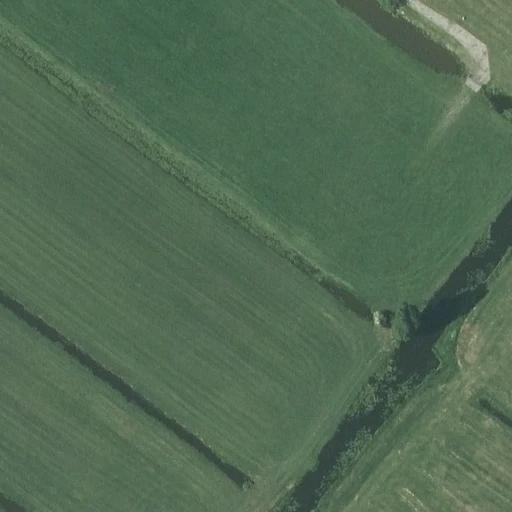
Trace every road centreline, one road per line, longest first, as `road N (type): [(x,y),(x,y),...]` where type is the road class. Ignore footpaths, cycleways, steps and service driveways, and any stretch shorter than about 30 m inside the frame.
road 1 (track): [(249,511),(414,298),(460,103)]
road 2 (track): [(403,0),(510,81)]
